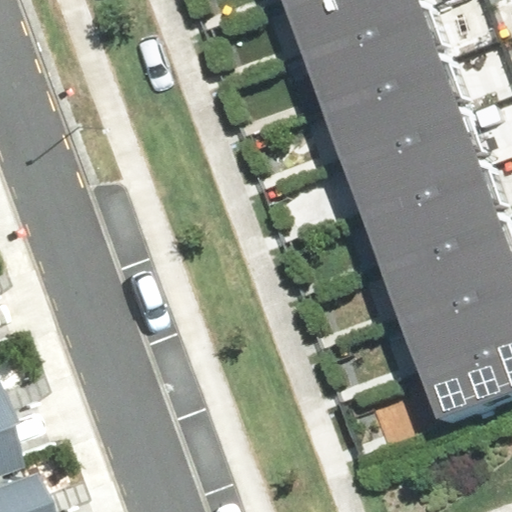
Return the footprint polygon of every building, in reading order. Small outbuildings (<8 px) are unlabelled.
[(287,0),(303,43),(421,0),(287,0)] [(429,0),(421,0),(303,43),(322,95),(448,49),(429,0)] [(448,49),(322,95),(341,147),(467,101),(448,49)] [(467,101),(341,147),(360,198),(486,152),(467,101)] [(486,152),(360,198),(379,250),(505,204),(486,152)] [(511,223),(505,204),(379,250),(398,302),(511,260),(511,223)] [(511,260),(398,302),(417,353),(511,318),(511,260)] [(511,318),(417,353),(436,405),(511,377),(511,318)] [(0,470),(0,511),(39,511),(23,463),(0,470)]
